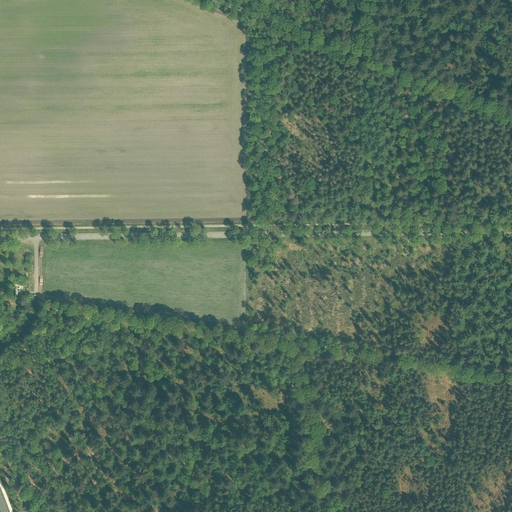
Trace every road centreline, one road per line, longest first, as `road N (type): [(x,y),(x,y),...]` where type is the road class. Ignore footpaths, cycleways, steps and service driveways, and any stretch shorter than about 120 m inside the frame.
road 1 (track): [(511,375),(35,293)]
road 2 (tertiary): [(511,230),(36,236)]
road 3 (track): [(208,0),(511,114)]
